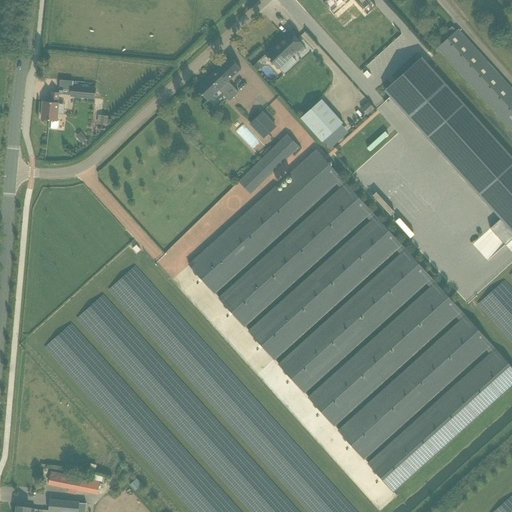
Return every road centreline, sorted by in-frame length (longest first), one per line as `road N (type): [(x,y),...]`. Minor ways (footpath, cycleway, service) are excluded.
road 1 (unclassified): [(12,174),(89,164),(271,0)]
road 2 (tertiary): [(12,174),(30,0)]
road 3 (tertiary): [(0,312),(12,174)]
